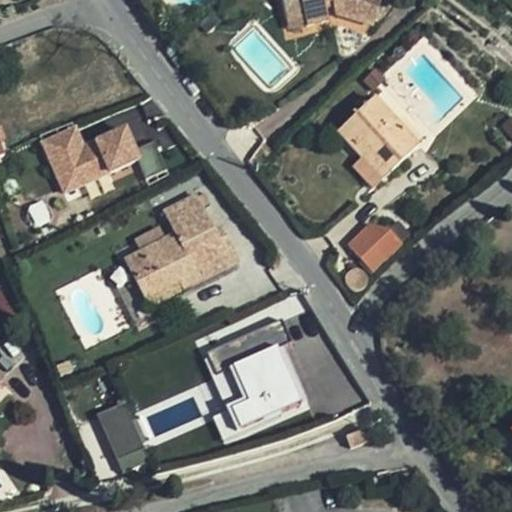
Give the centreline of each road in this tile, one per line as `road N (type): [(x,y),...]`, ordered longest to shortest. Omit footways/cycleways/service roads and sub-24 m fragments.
road 1 (residential): [(102,5),(349,327)]
road 2 (residential): [(424,447),(153,511)]
road 3 (residential): [(511,187),(349,327)]
road 4 (residential): [(349,327),(424,447)]
